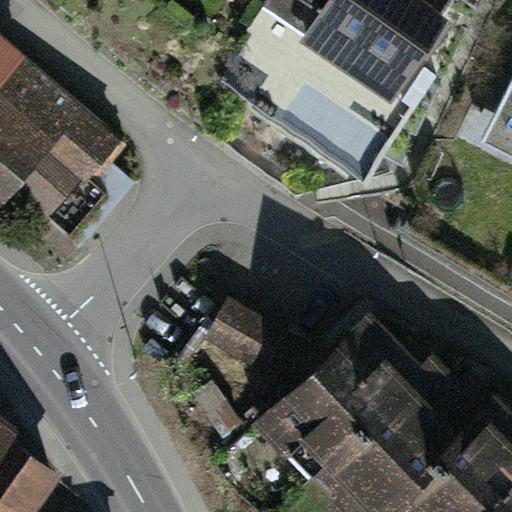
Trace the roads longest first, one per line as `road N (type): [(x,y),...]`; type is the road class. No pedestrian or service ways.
road 1 (residential): [(511,349),(220,181)]
road 2 (residential): [(9,0),(220,181)]
road 3 (residential): [(220,181),(41,351)]
road 4 (tertiary): [(146,511),(41,351)]
